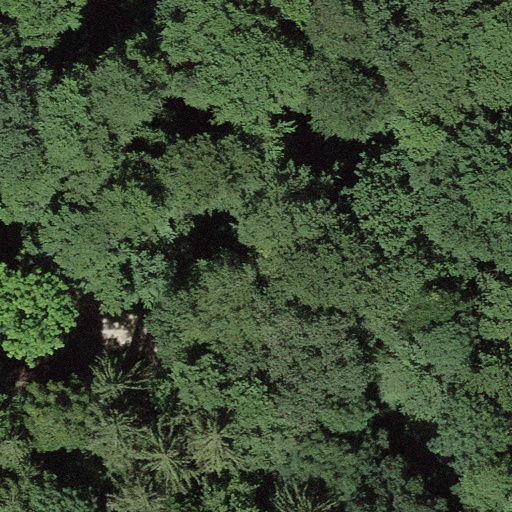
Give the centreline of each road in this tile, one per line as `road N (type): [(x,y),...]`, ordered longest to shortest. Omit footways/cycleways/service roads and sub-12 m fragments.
road 1 (track): [(321,511),(269,421),(118,323),(0,260)]
road 2 (track): [(0,394),(60,385),(148,342)]
